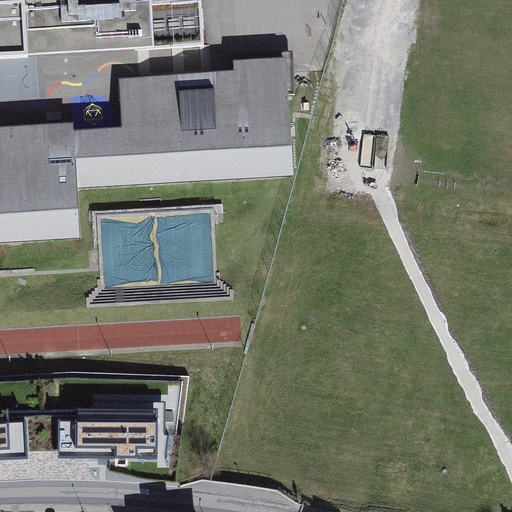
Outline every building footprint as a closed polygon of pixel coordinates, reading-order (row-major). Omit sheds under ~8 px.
[(201,0),(0,0),(0,57),(28,57),(28,52),(204,42),(201,0)] [(0,237),(77,232),(74,182),(291,169),(284,54),(236,57),(236,67),(117,75),(120,120),(77,122),(76,117),(0,121),(0,237)] [(14,82),(0,81),(0,99),(13,99),(14,82)] [(72,412),(54,411),(53,460),(169,463),(169,432),(161,432),(161,398),(72,396),(72,412)] [(0,459),(30,459),(28,413),(13,413),(12,398),(0,398),(0,459)]
